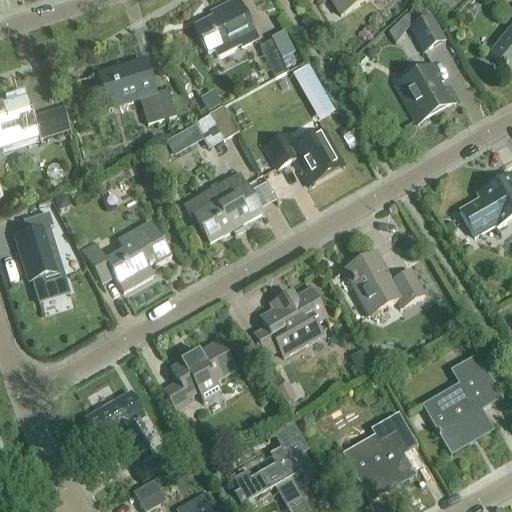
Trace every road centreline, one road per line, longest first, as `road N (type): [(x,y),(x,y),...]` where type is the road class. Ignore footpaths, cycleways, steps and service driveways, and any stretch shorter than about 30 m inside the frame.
road 1 (residential): [(20,400),(511,121)]
road 2 (residential): [(81,511),(20,400)]
